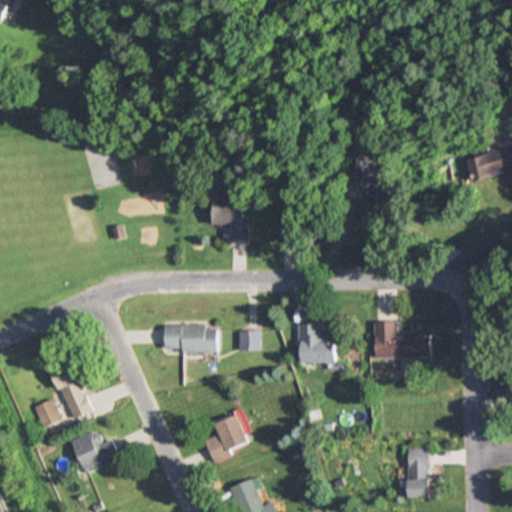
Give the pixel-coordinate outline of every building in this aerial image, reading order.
[(0,0),(0,20),(4,22),(9,6),(0,3),(1,0),(0,0)] [(108,68),(108,40),(86,40),(86,68),(108,68)] [(479,183),(511,172),(511,147),(471,160),(479,183)] [(355,160),(355,184),(380,183),(380,203),(392,203),(391,159),(355,160)] [(213,225),(222,225),(222,240),(245,240),(245,201),(213,201),(213,225)] [(279,238),(296,238),(296,215),(279,215),(279,238)] [(430,359),(430,334),(398,334),(398,322),(376,322),(376,359),(430,359)] [(300,363),(337,363),(337,341),(322,341),(322,324),(300,325),(300,363)] [(220,352),(220,325),(166,325),(166,352),(220,352)] [(240,351),(261,351),(261,331),(240,331),(240,351)] [(56,369),(76,420),(98,411),(78,360),(56,369)] [(37,408),(46,429),(64,421),(56,400),(37,408)] [(253,446),(241,415),(218,423),(222,435),(208,440),(215,460),(253,446)] [(75,441),(88,473),(123,459),(115,439),(106,443),(100,430),(75,441)] [(432,498),(432,449),(411,449),(411,498),(432,498)] [(255,479),(235,487),(244,511),(278,511),(275,503),(266,506),(255,479)]
